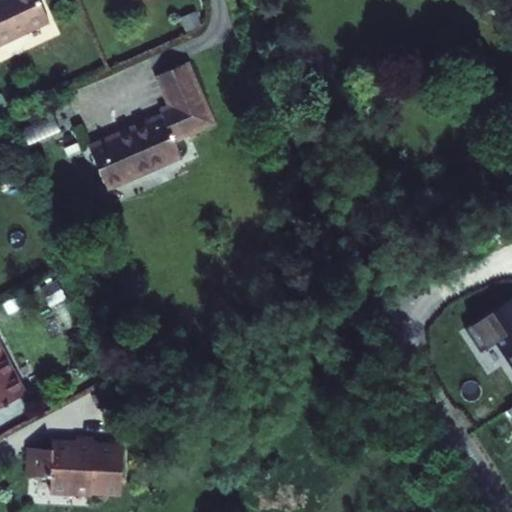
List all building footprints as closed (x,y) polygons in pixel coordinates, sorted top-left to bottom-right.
[(39,0),(0,0),(0,43),(50,20),(39,0)] [(175,107),(98,140),(118,180),(192,148),(188,134),(215,122),(190,63),(152,77),(163,102),(172,99),(175,107)] [(511,303),(489,318),(511,357),(511,303)] [(13,323),(0,329),(0,406),(42,387),(13,323)] [(58,451),(33,450),(32,480),(56,480),(55,497),(75,498),(83,490),(115,492),(115,479),(99,480),(100,455),(101,442),(83,441),(83,446),(58,445),(58,451)] [(117,455),(100,455),(99,480),(115,479),(117,455)]
